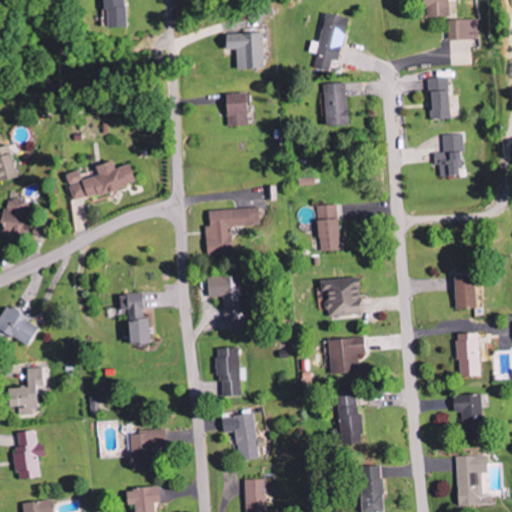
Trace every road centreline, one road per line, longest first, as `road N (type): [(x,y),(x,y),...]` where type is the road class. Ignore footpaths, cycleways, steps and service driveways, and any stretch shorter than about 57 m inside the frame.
road 1 (residential): [(424,511),(383,0)]
road 2 (residential): [(205,511),(169,16)]
road 3 (residential): [(181,205),(113,224),(0,280)]
road 4 (residential): [(388,69),(497,0)]
